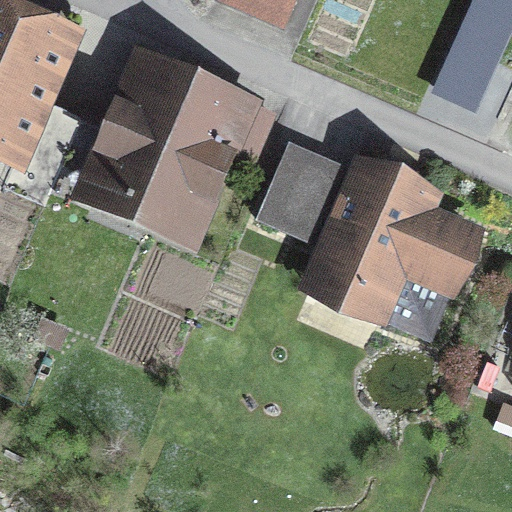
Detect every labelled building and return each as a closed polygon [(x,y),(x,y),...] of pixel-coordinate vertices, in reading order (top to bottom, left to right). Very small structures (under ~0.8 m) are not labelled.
[(253,0),(292,17),(298,0),(253,0)] [(479,0),(472,17),(494,27),(506,0),(479,0)] [(0,149),(18,157),(68,42),(0,13),(0,149)] [(236,115),(145,76),(95,190),(187,230),(236,115)] [(312,281),(332,290),(351,288),(386,303),(379,320),(430,342),(474,237),(425,216),(432,200),(361,169),(354,185),(286,156),(257,222),(325,251),(312,281)]
